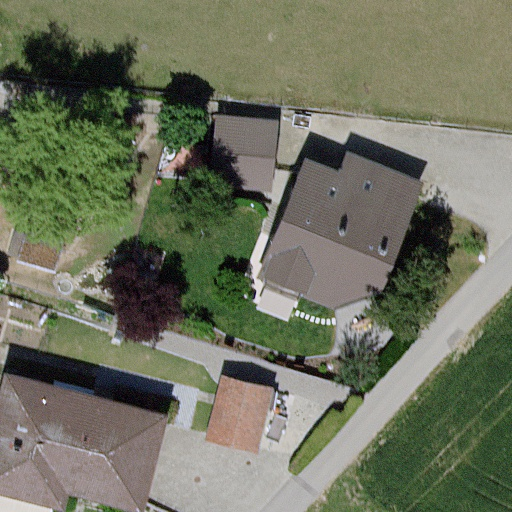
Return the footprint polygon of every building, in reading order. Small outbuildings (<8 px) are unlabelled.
[(256,190),(263,123),(209,117),(202,184),(256,190)] [(325,169),(288,155),(243,275),(328,307),(347,258),(370,267),(404,178),(332,150),(325,169)] [(46,242),(16,233),(9,260),(39,268),(46,242)] [(123,510),(147,407),(0,372),(0,499),(47,510),(51,494),(123,510)] [(260,389),(213,376),(195,441),(242,453),(260,389)]
